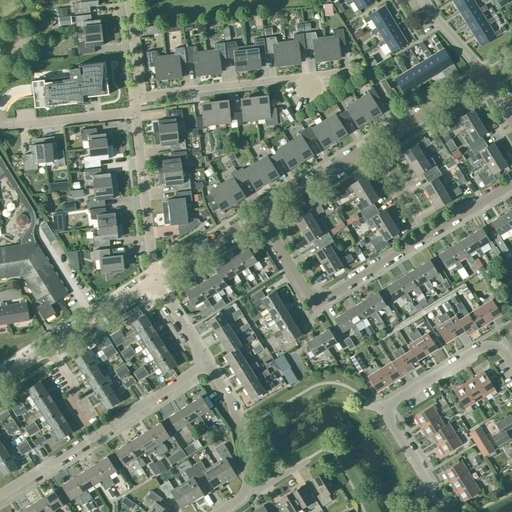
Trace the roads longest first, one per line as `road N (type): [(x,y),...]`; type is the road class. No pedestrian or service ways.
road 1 (residential): [(0,494),(207,364)]
road 2 (residential): [(259,216),(313,306),(428,237)]
road 3 (residential): [(135,109),(141,97),(304,76),(309,86)]
road 4 (residential): [(155,282),(135,109)]
road 5 (residential): [(382,409),(483,346),(511,364)]
road 6 (residential): [(243,492),(232,403),(207,364)]
road 7 (residential): [(0,125),(135,109)]
road 8 (unclassified): [(259,216),(374,146)]
road 9 (unclassified): [(374,146),(487,79)]
road 10 (unclassified): [(48,346),(155,282)]
road 11 (unclassified): [(155,282),(259,216)]
